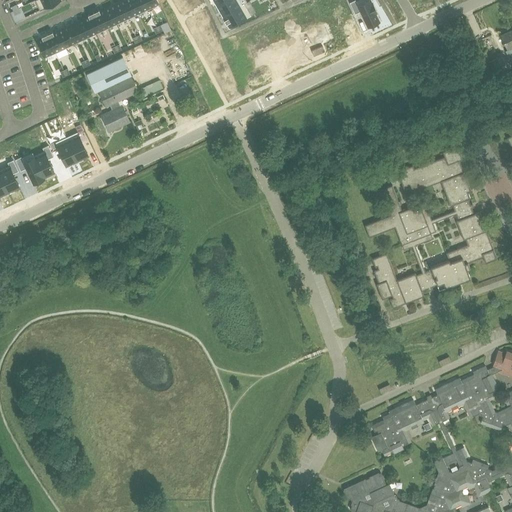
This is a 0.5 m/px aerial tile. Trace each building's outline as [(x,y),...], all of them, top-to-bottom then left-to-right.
[(60,0),(34,0),(35,0),(39,10),(61,0),(60,0)] [(131,0),(121,0),(119,1),(127,18),(138,13),(131,0)] [(144,0),(131,0),(138,13),(148,8),(144,0)] [(157,0),(144,0),(148,8),(159,3),(157,0)] [(239,0),(224,0),(216,5),(222,16),(244,3),(241,4),(239,0)] [(355,0),(354,0),(349,2),(355,14),(360,11),(367,26),(379,20),(375,12),(376,12),(372,3),(371,4),(369,0),(356,0),(355,1),(355,0)] [(119,1),(109,6),(117,23),(127,18),(119,1)] [(304,1),(298,3),(300,7),(301,9),(307,6),(304,1)] [(244,3),(222,16),(224,20),(226,23),(229,28),(251,15),(244,3)] [(109,6),(99,11),(107,28),(117,23),(109,6)] [(316,17),(307,21),(318,46),(329,41),(324,30),(330,27),(322,9),(314,13),(316,17)] [(322,9),(330,27),(337,24),(344,39),(355,34),(344,9),(333,14),(332,12),(325,15),(322,9)] [(99,11),(88,16),(96,33),(107,28),(99,11)] [(88,16),(78,20),(86,37),(96,33),(88,16)] [(270,16),(265,19),(267,23),(267,25),(273,22),(270,16)] [(78,20),(68,25),(76,42),(86,37),(78,20)] [(297,24),(289,27),(297,43),(303,40),(308,50),(318,46),(307,21),(298,25),(297,24)] [(68,25),(57,30),(65,47),(76,42),(68,25)] [(283,32),(273,37),(285,61),(295,56),(290,46),(297,43),(289,27),(282,31),(283,32)] [(57,30),(47,35),(55,52),(65,47),(57,30)] [(511,31),(511,30),(500,36),(503,40),(507,50),(505,51),(508,57),(511,55),(511,31)] [(47,35),(36,40),(44,57),(55,52),(47,35)] [(263,39),(255,43),(263,59),(269,56),(274,66),(285,61),(273,37),(264,41),(263,39)] [(251,52),(240,58),(251,81),(262,75),(256,62),(263,59),(255,43),(257,47),(250,50),(251,52)] [(496,58),(488,62),(492,73),(501,69),(496,58)] [(101,65),(86,73),(96,93),(99,91),(101,90),(97,81),(107,76),(112,85),(130,77),(123,62),(104,71),(101,65)] [(107,76),(97,81),(101,90),(99,91),(106,107),(110,105),(112,110),(101,115),(109,131),(129,121),(122,106),(120,106),(118,101),(139,91),(131,76),(130,77),(112,85),(107,76)] [(477,126),(485,122),(480,112),(472,116),(477,126)] [(453,138),(461,134),(456,124),(448,127),(453,138)] [(77,132),(66,137),(77,160),(88,155),(77,132)] [(66,137),(55,142),(66,165),(77,160),(66,137)] [(32,153),(44,178),(44,177),(54,172),(48,159),(53,156),(48,145),(42,148),(44,151),(34,156),(32,153)] [(21,157),(15,159),(20,170),(26,168),(33,183),(44,178),(32,153),(21,158),(21,157)] [(0,174),(8,191),(19,186),(13,173),(18,171),(13,160),(7,162),(9,165),(0,169),(0,174)] [(0,174),(0,195),(8,191),(0,174)]
